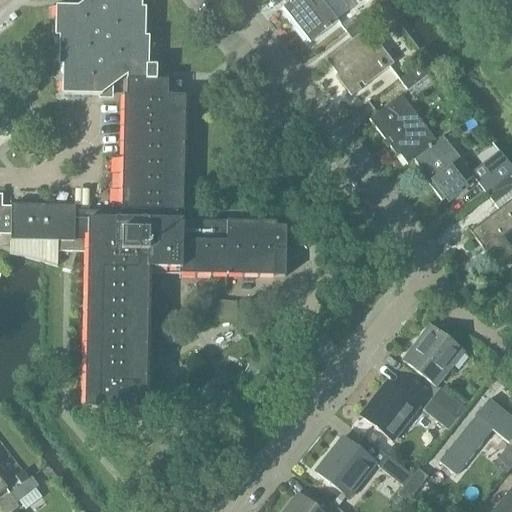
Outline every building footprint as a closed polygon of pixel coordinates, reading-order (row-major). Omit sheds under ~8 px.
[(126,80),(155,81),(155,67),(144,67),(144,56),(148,56),(148,38),(141,38),(141,27),(144,27),(144,9),(137,9),(137,0),(86,0),(77,8),(55,7),(54,9),(58,9),(57,19),(54,20),(54,38),(61,38),(61,48),(58,48),(57,66),(61,67),(65,67),(64,77),(61,77),(61,95),(101,96),(101,95),(112,96),(112,87),(126,77),(126,80)] [(291,0),(281,8),(309,43),(337,22),(323,4),(327,0),(291,0)] [(351,41),(325,61),(349,92),(347,93),(350,97),(359,90),(356,86),(360,83),(363,87),(384,71),(393,64),(366,30),(391,11),(384,1),(362,18),(344,32),(351,41)] [(406,91),(412,99),(432,85),(426,77),(436,69),(427,59),(398,81),(406,91)] [(10,208),(10,231),(9,254),(56,267),(57,253),(86,253),(83,409),(98,410),(98,413),(110,413),(110,410),(144,411),(147,260),(153,260),(153,270),(178,271),(178,276),(284,278),(285,228),(274,228),(274,224),(181,222),(184,97),(180,97),(181,81),(155,81),(126,80),(125,96),(123,96),(120,207),(121,207),(121,213),(88,212),(88,207),(10,206),(10,208)] [(413,161),(442,139),(441,137),(435,142),(400,96),(368,121),(396,157),(398,156),(406,166),(413,161)] [(442,139),(413,161),(420,170),(417,172),(440,202),(472,177),(442,139)] [(476,184),(485,195),(511,174),(511,170),(505,161),(498,152),(471,174),(478,183),(476,184)] [(511,174),(485,195),(493,205),(511,190),(511,174)] [(0,235),(1,236),(1,231),(10,231),(10,208),(1,207),(1,196),(0,195),(0,235)] [(511,199),(469,232),(500,273),(500,274),(511,264),(511,252),(501,239),(511,230),(511,199)] [(511,264),(500,274),(500,273),(497,276),(511,295),(511,296),(504,302),(511,312),(511,264)] [(402,362),(411,369),(435,387),(462,353),(429,327),(417,342),(417,343),(402,362)] [(359,417),(368,424),(391,442),(419,408),(386,382),(374,397),(374,398),(359,417)] [(439,389),(430,401),(456,421),(464,409),(439,389)] [(437,463),(455,477),(491,432),(511,448),(511,447),(511,419),(488,400),(437,463)] [(456,421),(430,401),(422,412),(447,431),(456,421)] [(314,473),(324,480),(323,481),(347,499),(374,464),(341,439),(329,454),(314,473)] [(377,468),(403,488),(411,477),(386,457),(377,468)] [(411,477),(403,488),(396,496),(406,504),(426,478),(417,470),(411,477)] [(14,478),(20,486),(28,479),(22,472),(14,478)] [(8,495),(15,504),(38,487),(30,478),(8,495)] [(511,511),(511,486),(491,511),(511,511)] [(318,511),(297,495),(285,510),(285,511),(283,511),(318,511)]
